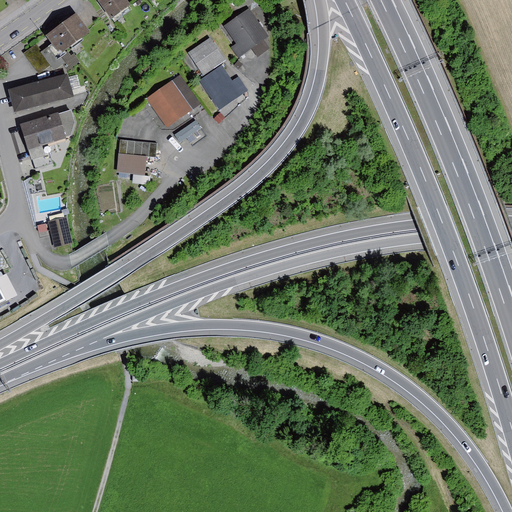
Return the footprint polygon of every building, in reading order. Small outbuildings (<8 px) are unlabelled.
[(125,0),(99,0),(97,1),(111,20),(130,6),(125,0)] [(249,8),(223,26),(236,45),(232,48),(238,58),(251,48),(258,58),(270,49),(264,40),(269,37),(249,8)] [(91,33),(76,13),(46,36),(52,45),(58,53),(60,51),(62,55),(67,51),(91,33)] [(210,39),(188,54),(203,76),(225,61),(210,39)] [(58,53),(52,45),(42,51),(37,43),(22,54),(39,76),(50,67),(54,72),(63,65),(68,71),(81,62),(74,53),(70,56),(67,51),(62,55),(60,51),(58,53)] [(238,61),(234,66),(239,70),(243,65),(238,61)] [(222,66),(199,81),(219,110),(242,95),(238,90),(245,85),(239,77),(232,81),(222,66)] [(68,75),(9,91),(15,114),(74,98),(68,75)] [(180,76),(147,98),(167,127),(200,105),(180,76)] [(58,114),(20,125),(28,152),(30,150),(35,169),(53,164),(48,145),(67,140),(66,137),(71,135),(75,122),(72,111),(58,115),(58,114)] [(157,144),(120,141),(119,153),(147,156),(156,157),(157,144)] [(147,156),(119,153),(117,172),(133,174),(145,176),(147,156)] [(145,176),(133,174),(132,184),(150,186),(151,176),(145,176)] [(67,219),(49,222),(55,249),(73,244),(67,219)] [(46,224),(37,226),(39,233),(47,232),(46,224)] [(6,275),(0,277),(0,290),(6,302),(17,296),(6,275)]
